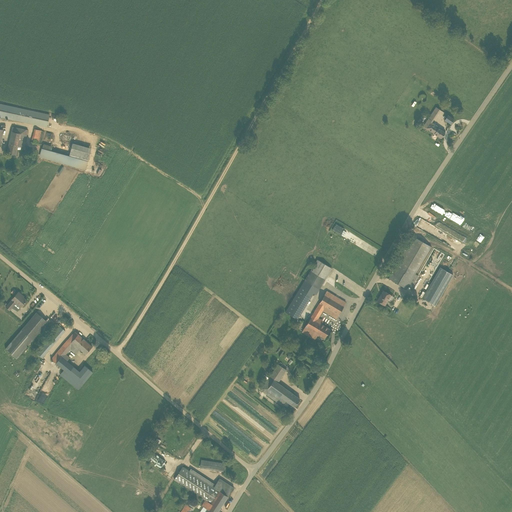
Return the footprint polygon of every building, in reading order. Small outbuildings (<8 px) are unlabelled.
[(0,116),(47,127),(49,115),(0,104),(0,116)] [(448,115),(444,120),(451,124),(454,119),(448,115)] [(433,121),(428,118),(423,126),(441,138),(445,133),(439,129),(440,128),(432,122),(433,121)] [(28,130),(13,127),(7,153),(16,155),(18,146),(24,148),(28,130)] [(31,142),(41,144),(44,131),(34,129),(31,142)] [(44,144),(40,157),(85,170),(88,161),(87,161),(91,148),(73,143),(69,156),(51,151),(52,146),(44,144)] [(434,228),(466,244),(469,237),(437,222),(434,228)] [(413,236),(389,279),(407,289),(431,247),(413,236)] [(315,295),(331,268),(317,259),(285,312),(296,319),(312,292),(315,295)] [(422,298),(435,306),(453,275),(440,267),(422,298)] [(318,334),(325,338),(330,329),(316,321),(323,311),(336,319),(344,306),(330,298),(332,294),(327,291),(324,295),(302,332),(314,339),(318,334)] [(384,305),(391,295),(383,291),(377,301),(384,305)] [(9,311),(14,305),(16,303),(21,307),(27,300),(21,295),(22,294),(18,292),(12,299),(5,307),(9,311)] [(48,322),(36,312),(5,349),(17,359),(48,322)] [(57,340),(65,330),(60,325),(51,335),(57,340)] [(51,359),(68,373),(73,366),(67,361),(70,358),(66,354),(70,349),(76,354),(80,349),(85,354),(92,347),(75,331),(64,343),(51,359)] [(294,407),(300,399),(269,378),(261,390),(282,406),(286,401),(294,407)] [(201,460),(200,468),(225,470),(225,462),(201,460)] [(174,480),(204,499),(205,500),(202,505),(208,509),(205,511),(217,511),(234,487),(220,478),(215,484),(214,487),(189,470),(183,466),(174,480)]
